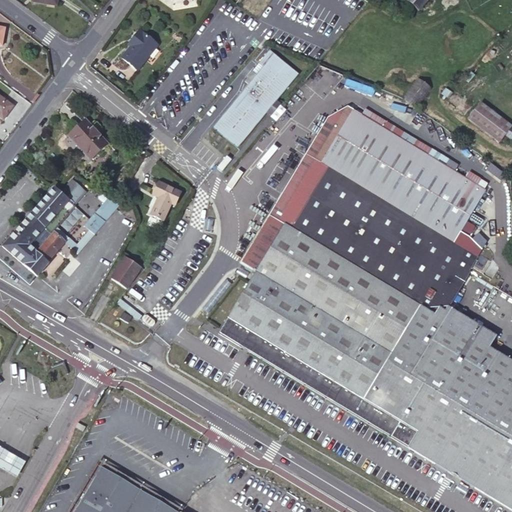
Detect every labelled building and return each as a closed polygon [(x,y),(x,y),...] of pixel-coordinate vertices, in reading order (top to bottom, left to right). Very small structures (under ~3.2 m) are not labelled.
[(257,20),(271,0),(238,0),(236,3),(257,20)] [(405,0),(417,10),(426,0),(405,0)] [(138,30),(132,40),(135,43),(131,48),(122,60),(138,72),(159,47),(138,30)] [(135,43),(132,40),(127,45),(131,48),(135,43)] [(295,74),(268,50),(258,62),(262,66),(255,74),(250,71),(242,80),(247,84),(211,127),(235,147),(264,112),(268,116),(278,104),(274,100),(295,74)] [(258,62),(250,71),(255,74),(262,66),(258,62)] [(417,78),(403,98),(415,107),(429,88),(417,78)] [(474,98),(456,84),(447,97),(465,111),(474,98)] [(12,106),(0,96),(0,117),(3,119),(12,106)] [(510,126),(481,102),(469,118),(498,141),(510,126)] [(511,361),(508,359),(489,347),(496,335),(447,306),(482,248),(469,236),(475,224),(467,219),(484,189),(478,184),(464,177),(444,165),(432,157),(427,154),(414,146),(369,119),(372,113),(364,109),(361,114),(346,106),(327,117),(240,261),(255,271),(218,332),(429,460),(511,509),(511,361)] [(418,140),(372,113),(369,119),(414,146),(418,140)] [(106,144),(84,120),(68,134),(90,158),(106,144)] [(418,140),(414,146),(427,154),(430,148),(418,140)] [(435,151),(432,157),(444,165),(448,159),(435,151)] [(505,175),(493,165),(489,171),(501,181),(505,175)] [(464,177),(478,184),(481,179),(468,171),(464,177)] [(83,190),(71,180),(60,193),(52,187),(2,246),(37,276),(48,262),(47,261),(64,242),(52,232),(74,206),(71,204),(83,190)] [(179,192),(157,182),(152,194),(158,197),(150,215),(162,219),(169,202),(174,204),(179,192)] [(118,205),(109,196),(83,225),(92,233),(96,229),(105,238),(118,224),(115,221),(119,217),(112,212),(118,205)] [(125,288),(140,266),(124,256),(109,277),(115,281),(114,282),(105,278),(98,291),(113,299),(121,285),(125,288)] [(130,317),(122,311),(118,318),(127,323),(130,317)] [(82,426),(79,424),(76,429),(84,434),(86,431),(81,427),(82,426)] [(0,468),(3,471),(13,477),(23,461),(12,455),(0,448),(0,468)] [(176,511),(99,466),(72,511),(176,511)]
